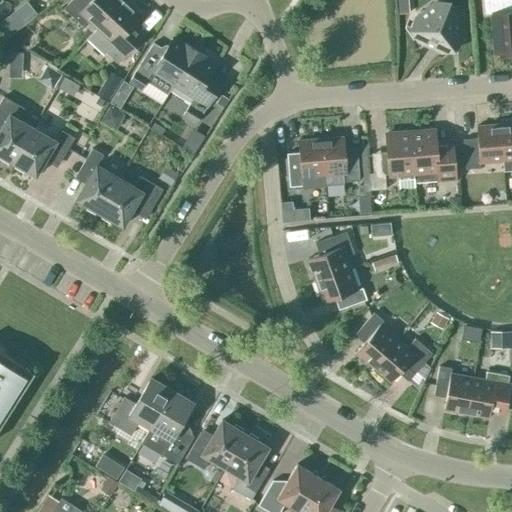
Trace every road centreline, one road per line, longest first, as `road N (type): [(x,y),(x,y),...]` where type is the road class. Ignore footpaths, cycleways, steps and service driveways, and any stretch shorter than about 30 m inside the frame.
road 1 (residential): [(299,398),(320,363),(278,264),(262,112)]
road 2 (residential): [(262,112),(228,148),(135,299)]
road 3 (residential): [(511,83),(292,101)]
road 4 (residential): [(299,398),(135,299)]
road 5 (residential): [(135,299),(0,219)]
